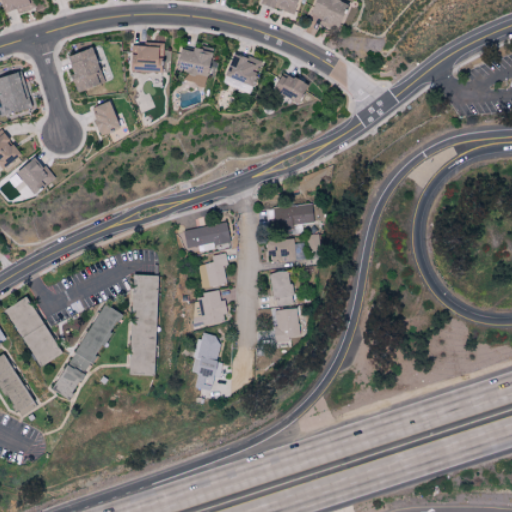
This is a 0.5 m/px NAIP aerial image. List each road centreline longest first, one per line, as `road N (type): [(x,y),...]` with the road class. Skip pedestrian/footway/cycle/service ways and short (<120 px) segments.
road 1 (motorway): [(511,133),(430,151),(400,180),(376,225),(342,366),(310,406),(270,436),(95,511)]
road 2 (tertiary): [(0,285),(152,212),(262,179),(381,111)]
road 3 (residential): [(0,51),(89,24),(192,17),(290,47),(352,79),(381,111)]
road 4 (motorway): [(511,390),(121,511)]
road 5 (motorway): [(511,319),(473,314),(438,289),(417,241),(427,198),(454,164),(506,149)]
road 6 (motorway): [(277,511),(511,436)]
road 7 (residential): [(243,184),(239,385)]
road 8 (tertiary): [(381,111),(443,61),(511,26)]
